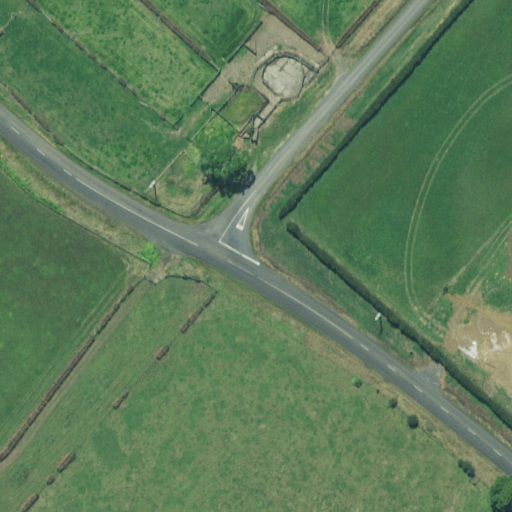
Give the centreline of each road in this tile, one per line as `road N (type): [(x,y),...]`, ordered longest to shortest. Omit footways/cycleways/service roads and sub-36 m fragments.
road 1 (unclassified): [(511,467),(346,332),(209,250)]
road 2 (unclassified): [(209,250),(422,0)]
road 3 (unclassified): [(209,250),(84,183),(0,118)]
